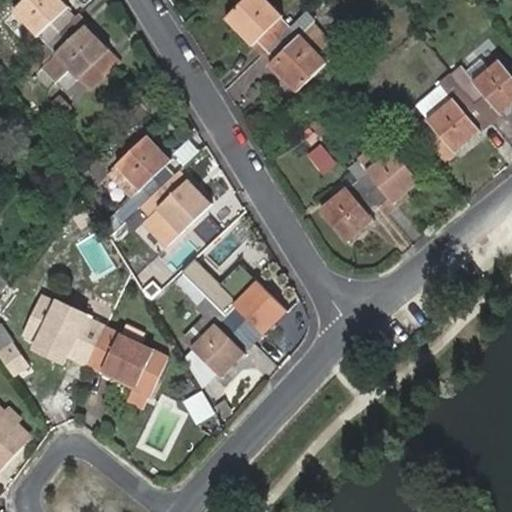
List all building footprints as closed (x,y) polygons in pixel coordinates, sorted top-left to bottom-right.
[(41,34),(50,43),(73,22),(64,13),(65,11),(54,0),(28,0),(19,10),(41,34)] [(54,0),(65,11),(71,6),(65,0),(54,0)] [(258,40),(268,50),(293,26),(282,17),(266,0),(248,0),(230,17),(244,33),(247,31),(256,41),(258,40)] [(266,0),(282,17),(285,14),(271,0),(266,0)] [(39,36),(41,34),(19,10),(16,12),(39,36)] [(293,26),(268,50),(276,60),(275,61),(286,73),(284,74),(299,91),(328,64),(301,36),(304,34),(316,23),(308,13),(293,26)] [(251,47),(256,41),(247,31),(244,33),(230,17),(226,21),(251,47)] [(73,22),(50,43),(59,52),(56,55),(49,63),(47,65),(61,80),(71,70),(73,67),(81,76),(108,51),(95,37),(93,41),(82,30),(81,31),(73,22)] [(89,24),(82,30),(93,41),(95,37),(108,51),(111,49),(89,24)] [(330,62),(304,34),(301,36),(328,64),(330,62)] [(59,52),(50,43),(39,53),(49,63),(56,55),(59,52)] [(121,60),(111,49),(108,51),(81,76),(91,87),(121,60)] [(475,81),(477,83),(503,62),(501,59),(475,81)] [(286,73),(275,61),(270,66),(296,93),(299,91),(284,74),(286,73)] [(468,91),(488,116),(498,108),(500,110),(510,101),(511,102),(511,72),(503,62),(477,83),(468,91)] [(81,76),(73,67),(71,70),(78,79),(81,76)] [(479,124),(488,116),(468,91),(457,100),(432,121),(456,150),(470,138),(469,136),(480,126),(479,124)] [(432,121),(457,100),(455,97),(429,118),(432,121)] [(511,102),(510,101),(500,110),(504,114),(511,107),(511,102)] [(456,150),(432,121),(421,130),(446,158),(456,150)] [(484,130),(480,126),(469,136),(470,138),(456,150),(458,153),(484,130)] [(159,154),(168,165),(173,160),(150,135),(147,138),(161,152),(159,154)] [(143,208),(175,176),(166,166),(168,165),(159,154),(161,152),(147,138),(120,164),(143,188),(141,191),(133,198),(143,208)] [(306,157),(326,176),(341,161),(321,142),(306,157)] [(396,147),(369,168),(371,171),(398,150),(396,147)] [(363,162),(354,169),(362,179),(383,204),(391,197),(394,199),(406,189),(407,191),(422,179),(398,150),(371,171),(369,168),(363,162)] [(118,167),(141,191),(143,188),(120,164),(118,167)] [(184,186),(175,176),(143,208),(152,217),(159,210),(162,208),(184,232),(211,205),(199,192),(196,195),(186,184),(184,186)] [(191,179),(186,184),(196,195),(199,192),(211,205),(214,203),(191,179)] [(372,213),(383,204),(362,179),(351,188),(324,210),(349,239),(364,227),(362,225),(373,215),(372,213)] [(406,189),(394,199),(397,204),(423,181),(422,179),(407,191),(406,189)] [(324,210),(351,188),(348,185),(322,207),(324,210)] [(162,208),(159,210),(180,235),(184,232),(162,208)] [(378,220),(373,215),(362,225),(364,227),(349,239),(350,242),(378,220)] [(192,243),(202,254),(225,232),(214,221),(192,243)] [(227,315),(236,306),(260,282),(276,266),(271,260),(232,299),(222,309),(227,315)] [(184,270),(222,309),(232,299),(194,261),(184,270)] [(227,315),(250,338),(259,330),(260,331),(271,320),(274,323),(287,309),(260,282),(236,306),(227,315)] [(90,322),(90,319),(44,296),(42,300),(90,322)] [(72,359),(89,367),(109,327),(90,319),(90,322),(42,300),(24,337),(47,348),(50,343),(74,355),(72,359)] [(271,320),(260,331),(266,337),(289,312),(287,309),(274,323),(271,320)] [(240,348),(250,338),(227,315),(217,325),(193,349),(221,376),(234,362),(232,360),(242,349),(240,348)] [(193,349),(217,325),(214,324),(192,347),(193,349)] [(143,344),(147,334),(128,325),(124,335),(143,344)] [(109,327),(89,367),(111,378),(113,373),(136,384),(134,389),(135,389),(149,396),(150,397),(168,360),(122,339),(124,335),(109,327)] [(143,344),(124,335),(122,339),(168,360),(170,357),(143,344)] [(0,355),(20,375),(32,362),(12,343),(0,355)] [(47,348),(72,359),(74,355),(50,343),(47,348)] [(248,355),(242,349),(232,360),(234,362),(221,376),(224,380),(248,355)] [(113,373),(111,378),(134,389),(136,384),(113,373)] [(31,412),(0,382),(0,387),(28,414),(31,412)] [(0,387),(0,439),(2,442),(0,444),(0,446),(11,458),(43,424),(31,412),(28,414),(0,387)] [(149,396),(135,389),(129,403),(142,410),(149,396)] [(0,461),(4,466),(11,458),(0,446),(0,444),(2,442),(0,439),(0,461)]
